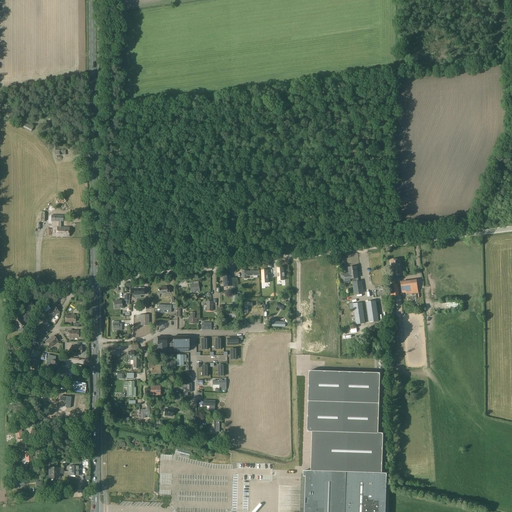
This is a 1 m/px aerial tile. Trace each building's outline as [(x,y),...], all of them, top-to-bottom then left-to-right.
[(24,122),(22,127),(31,132),(33,127),(24,122)] [(54,196),(54,204),(68,204),(68,197),(54,196)] [(57,227),(57,236),(69,237),(69,228),(66,227),(64,227),(61,227),(61,221),(59,221),(59,227),(57,227)] [(400,266),(399,259),(391,261),(392,267),(391,267),(392,277),(402,275),(401,266),(400,266)] [(350,279),(353,279),(355,294),(364,293),(362,281),(359,282),(356,267),(348,268),(349,274),(347,275),(347,273),(341,274),(342,283),(351,282),(350,279)] [(246,271),(242,271),(242,279),(247,279),(247,276),(254,276),(254,278),(257,278),(257,276),(260,275),(259,271),(246,271)] [(231,275),(223,276),(224,287),(232,286),(231,275)] [(417,281),(401,283),(402,294),(406,293),(406,294),(419,292),(417,281)] [(191,291),(200,290),(198,282),(193,282),(193,284),(190,284),(191,291)] [(392,296),(400,295),(399,284),(391,285),(392,296)] [(253,302),(245,301),(244,312),(248,312),(249,305),(253,306),(253,302)] [(277,313),(284,310),(279,301),(272,304),(277,313)] [(369,323),(378,321),(375,301),(366,302),(369,323)] [(27,313),(34,307),(30,302),(22,308),(25,311),(27,313)] [(356,324),(364,323),(361,304),(354,305),(356,324)] [(50,318),(58,312),(54,306),(46,312),(50,318)] [(141,325),(148,324),(148,315),(139,315),(139,320),(141,320),(141,325)] [(22,328),(26,324),(19,316),(14,321),(21,329),(22,328)] [(119,322),(113,322),(113,331),(119,330),(122,330),(121,324),(119,324),(119,322)] [(40,334),(48,328),(44,323),(36,328),(40,334)] [(39,335),(34,339),(36,343),(37,342),(38,342),(40,340),(42,339),(44,337),(42,334),(40,336),(39,335)] [(49,347),(58,341),(54,336),(46,342),(49,347)] [(173,343),(170,343),(170,347),(173,347),(173,351),(188,351),(188,336),(173,337),(173,343)] [(167,352),(166,337),(157,337),(158,352),(167,352)] [(133,359),(133,367),(139,367),(139,354),(133,354),(133,352),(128,352),(129,359),(133,359)] [(176,366),(183,366),(183,358),(186,358),(186,355),(176,355),(176,366)] [(58,365),(59,362),(55,361),(56,357),(48,356),(46,368),(50,369),(50,370),(56,371),(57,365),(58,365)] [(159,374),(159,365),(152,365),(152,363),(148,363),(148,368),(151,368),(151,374),(159,374)] [(377,434),(379,375),(309,373),(307,430),(312,430),(311,471),(304,471),(304,476),(306,476),(304,511),(384,511),(386,474),(381,474),(382,434),(377,434)] [(45,380),(43,386),(58,389),(59,382),(45,380)] [(212,381),(212,385),(219,385),(219,387),(222,387),(221,390),(226,390),(226,381),(224,381),(222,381),(222,380),(219,380),(219,381),(212,381)] [(124,382),(124,386),(129,386),(129,396),(134,396),(134,382),(124,382)] [(160,395),(160,386),(151,386),(151,395),(160,395)] [(60,396),(60,401),(66,401),(65,407),(70,407),(71,396),(67,396),(66,397),(60,396)] [(204,401),(204,405),(209,406),(209,412),(214,412),(214,401),(204,401)] [(140,418),(145,418),(144,415),(149,415),(148,408),(145,408),(145,410),(140,410),(140,418)] [(22,432),(21,427),(16,427),(17,439),(22,439),(22,435),(25,435),(25,432),(22,432)] [(52,435),(50,435),(49,429),(46,429),(46,435),(40,435),(40,441),(52,441),(52,435)] [(17,457),(24,457),(24,453),(26,453),(26,449),(16,450),(17,457)] [(50,468),(50,479),(59,479),(59,468),(58,468),(58,465),(57,465),(50,465),(50,468)] [(69,475),(81,475),(81,466),(80,466),(72,466),(69,466),(69,475)]
